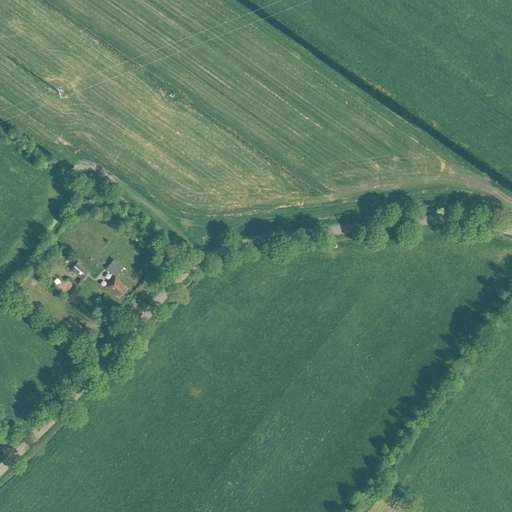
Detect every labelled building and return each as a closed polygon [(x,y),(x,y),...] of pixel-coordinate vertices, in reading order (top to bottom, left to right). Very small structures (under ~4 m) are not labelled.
[(69,258),(59,252),(56,256),(66,263),(69,258)] [(116,257),(108,267),(118,275),(126,266),(116,257)] [(82,279),(89,271),(78,262),(71,271),(82,279)] [(119,296),(125,290),(123,288),(125,286),(115,277),(106,287),(115,296),(117,294),(119,296)] [(66,282),(70,288),(76,283),(72,278),(66,282)]
